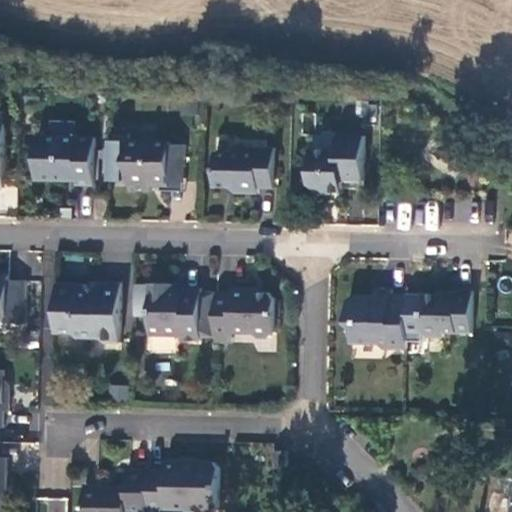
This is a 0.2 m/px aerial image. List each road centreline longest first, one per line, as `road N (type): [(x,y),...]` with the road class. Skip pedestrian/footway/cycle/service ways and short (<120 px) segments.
road 1 (residential): [(0,234),(323,243)]
road 2 (residential): [(311,432),(49,425)]
road 3 (residential): [(311,432),(323,243)]
road 4 (residential): [(323,243),(502,247)]
road 5 (residential): [(409,511),(409,502),(336,433),(311,432)]
